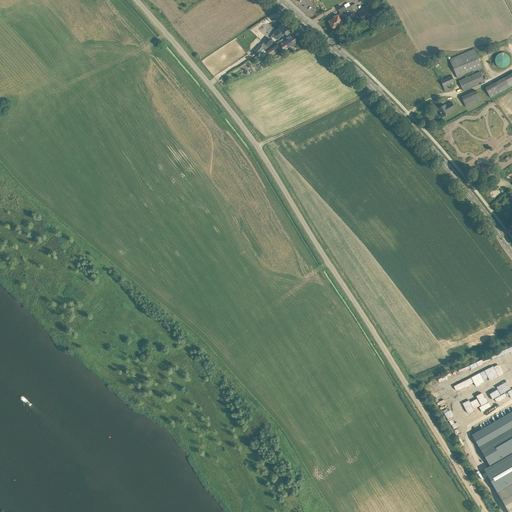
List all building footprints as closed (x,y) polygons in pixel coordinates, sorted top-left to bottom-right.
[(328,21),(330,25),(336,22),(358,10),(355,3),(346,8),(347,10),(337,16),(337,15),(333,17),(334,18),(328,21)] [(336,22),(330,25),(332,29),(338,26),(339,27),(343,24),(342,24),(352,19),(353,21),(365,15),(361,8),(358,10),(336,22)] [(282,23),(280,25),(277,28),(278,28),(274,33),(277,36),(278,36),(280,38),(284,33),(287,36),(290,32),(287,29),(288,29),(282,23)] [(284,50),(291,45),(292,46),(293,46),(296,45),(294,43),(297,41),(295,38),(293,35),(284,42),(280,44),(282,47),(284,50)] [(263,42),(269,47),(273,43),(267,37),(263,41),(263,42)] [(271,46),(266,49),(266,50),(269,53),(279,46),(277,43),(275,44),(271,46)] [(260,45),(253,52),(257,55),(260,51),(261,52),(262,53),(264,52),(266,50),(266,49),(261,45),(260,45)] [(474,49),(458,55),(449,59),(457,78),(482,67),(474,49)] [(500,53),(499,53),(498,54),(496,56),(495,57),(495,59),(495,61),(496,64),(497,66),(500,67),(502,68),(504,67),(506,66),(508,65),(509,63),(510,61),(510,60),(509,58),(508,56),(506,54),(504,53),(503,53),(501,53),(500,53)] [(484,81),(480,72),(459,81),(463,90),(484,81)] [(511,72),(485,88),(490,98),(511,85),(511,72)] [(445,91),(449,89),(450,89),(449,87),(451,86),(449,83),(454,81),(451,76),(440,80),(443,86),(445,91)] [(466,106),(481,100),(477,90),(462,95),(466,106)] [(443,117),(445,116),(449,113),(449,112),(458,106),(454,100),(445,106),(445,104),(438,108),(443,117)] [(483,402),(488,411),(510,399),(506,392),(509,390),(506,384),(497,389),(499,394),(483,402)] [(511,511),(511,411),(472,435),(490,466),(484,469),(509,511),(511,511)] [(461,431),(458,424),(455,426),(452,419),(449,420),(455,434),(461,431)]
